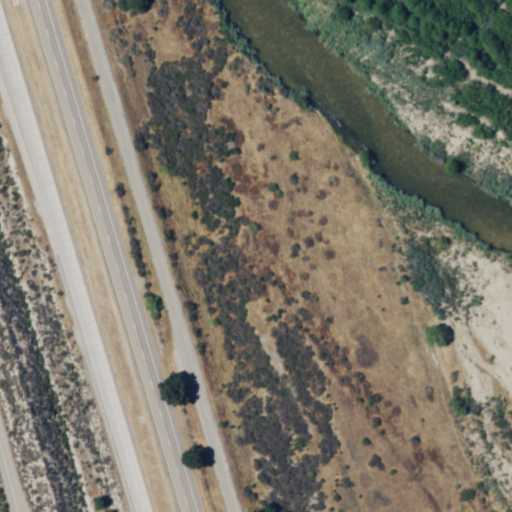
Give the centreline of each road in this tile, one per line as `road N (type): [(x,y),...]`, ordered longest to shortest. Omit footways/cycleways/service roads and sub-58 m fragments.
road 1 (residential): [(235,511),(81,0)]
road 2 (motorway): [(189,511),(36,0)]
road 3 (motorway): [(0,28),(143,511)]
